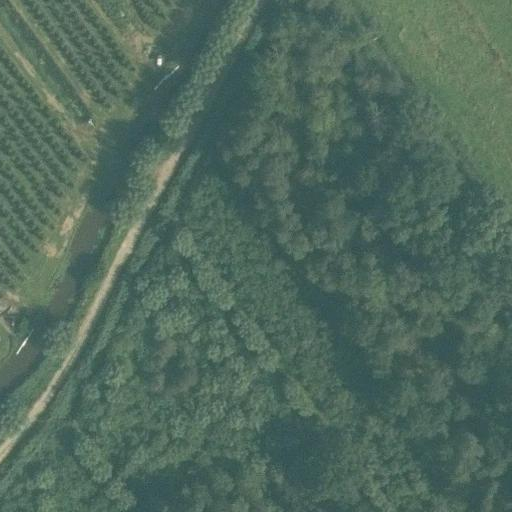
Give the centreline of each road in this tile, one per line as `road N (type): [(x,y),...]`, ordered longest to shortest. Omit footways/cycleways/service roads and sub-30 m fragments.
road 1 (track): [(399,511),(178,222),(161,212)]
road 2 (track): [(0,455),(45,408),(146,206)]
road 3 (track): [(146,206),(260,0)]
